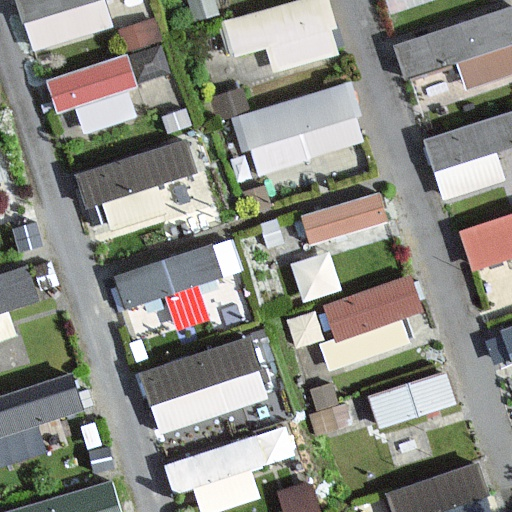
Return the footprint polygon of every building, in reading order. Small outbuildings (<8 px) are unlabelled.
[(139,0),(1,0),(13,39),(140,2),(139,0)] [(313,0),(205,0),(178,7),(191,53),(319,19),(313,0)] [(511,0),(478,0),(383,30),(400,83),(511,47),(511,0)] [(156,36),(29,73),(44,124),(170,86),(156,36)] [(337,65),(208,100),(221,146),(349,112),(337,65)] [(511,84),(416,115),(432,167),(511,141),(511,84)] [(5,134),(0,135),(0,186),(21,179),(5,134)] [(186,139),(59,176),(74,227),(201,189),(186,139)] [(369,166),(241,201),(253,247),(382,213),(369,166)] [(511,198),(446,220),(463,272),(511,256),(511,198)] [(212,224),(85,261),(100,311),(227,274),(212,224)] [(35,239),(0,251),(0,301),(51,284),(35,239)] [(393,259),(265,294),(277,340),(406,305),(393,259)] [(0,333),(26,326),(19,301),(0,306),(0,333)] [(331,331),(338,360),(441,336),(434,306),(331,331)] [(511,306),(481,317),(498,369),(511,364),(511,306)] [(240,321),(113,358),(128,408),(255,371),(240,321)] [(74,346),(0,371),(0,422),(89,392),(74,346)] [(426,354),(297,389),(310,435),(438,400),(426,354)] [(269,405),(142,442),(156,493),(283,455),(269,405)] [(464,451),(336,486),(342,511),(421,511),(477,497),(464,451)] [(108,454),(0,490),(0,511),(85,511),(124,499),(108,454)] [(303,511),(299,498),(250,511),(303,511)]
